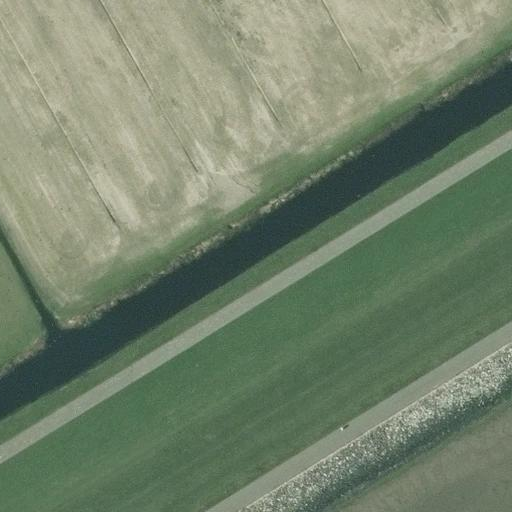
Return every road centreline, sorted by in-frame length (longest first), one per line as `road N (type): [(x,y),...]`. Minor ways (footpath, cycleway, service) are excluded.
road 1 (unclassified): [(511,147),(0,463)]
road 2 (unclassified): [(246,511),(511,347)]
